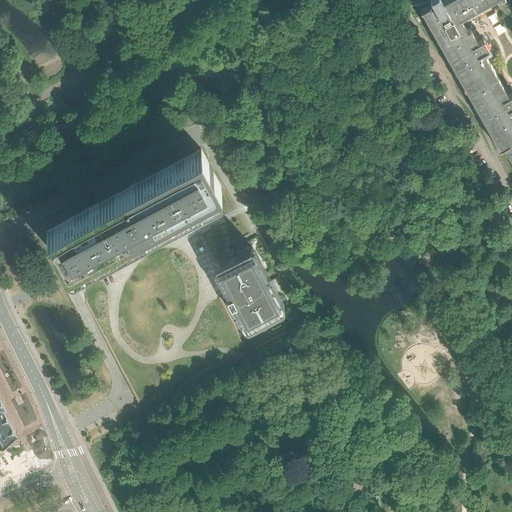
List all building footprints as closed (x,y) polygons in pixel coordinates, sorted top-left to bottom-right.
[(511,93),(508,95),(486,56),(483,51),(489,48),(483,38),(478,41),(470,28),(467,30),(464,25),(482,15),(508,0),(507,0),(430,0),(434,5),(431,7),(429,5),(420,10),(421,11),(469,94),(499,147),(499,148),(499,149),(503,147),(505,151),(505,152),(507,151),(509,155),(508,156),(511,164),(511,93)] [(372,61),(395,49),(388,37),(365,50),(372,61)] [(47,231),(67,269),(71,278),(132,392),(137,400),(137,402),(138,401),(168,385),(184,377),(227,354),(233,351),(242,346),(243,345),(218,298),(220,297),(226,294),(241,320),(245,317),(249,325),(280,308),(248,249),(227,261),(225,257),(231,254),(229,250),(227,246),(227,245),(231,243),(221,224),(218,219),(205,195),(221,186),(217,178),(212,170),(210,165),(205,157),(201,149),(200,149),(200,150),(199,150),(187,156),(149,177),(99,204),(48,231),(47,231)] [(0,440),(17,432),(4,406),(6,405),(0,393),(0,440)] [(426,511),(428,507),(425,506),(425,504),(418,503),(415,511),(426,511)]
